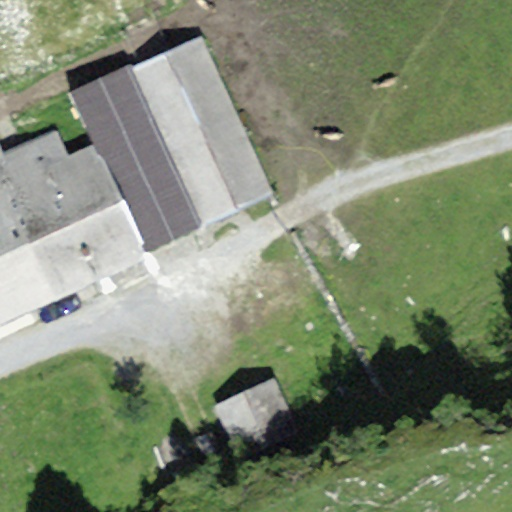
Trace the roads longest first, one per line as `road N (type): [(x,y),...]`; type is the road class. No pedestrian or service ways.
road 1 (track): [(332,193),(0,356)]
road 2 (track): [(511,138),(332,193)]
